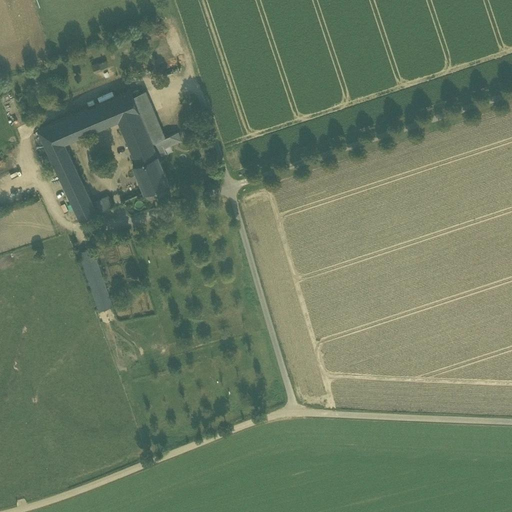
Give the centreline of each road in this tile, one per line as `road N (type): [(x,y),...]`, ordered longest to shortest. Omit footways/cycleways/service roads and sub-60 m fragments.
road 1 (unclassified): [(511,422),(293,409),(9,511)]
road 2 (track): [(511,93),(232,185)]
